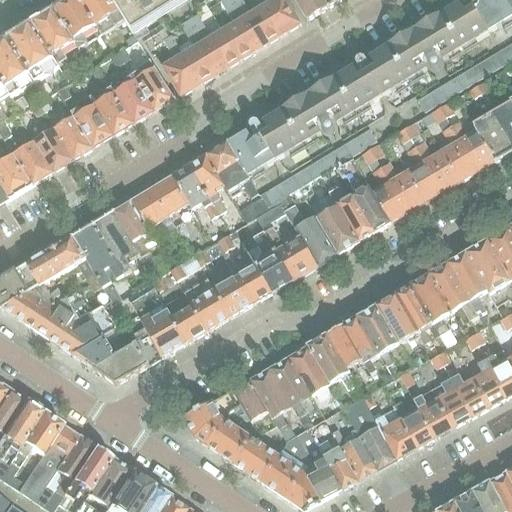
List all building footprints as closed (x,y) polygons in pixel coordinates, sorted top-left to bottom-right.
[(70,0),(55,10),(80,51),(103,37),(80,0),(70,0)] [(80,0),(103,37),(126,23),(127,22),(112,0),(80,0)] [(152,22),(149,18),(174,2),(172,0),(112,0),(127,22),(126,23),(133,34),(152,22)] [(242,62),(262,50),(231,0),(225,0),(221,2),(235,25),(224,32),(242,62)] [(282,38),(263,8),(252,15),(242,0),(231,0),(262,50),(282,38)] [(258,0),(263,8),(282,38),(302,26),(286,0),(276,0),(272,3),(269,0),(258,0)] [(294,0),(308,22),(330,9),(324,0),(294,0)] [(344,0),(324,0),(330,9),(344,0)] [(415,33),(436,67),(511,20),(511,7),(507,0),(478,0),(479,2),(478,13),(474,15),(464,13),(460,6),(415,33)] [(82,54),(80,51),(55,10),(33,24),(60,68),(82,54)] [(242,62),(224,32),(212,39),(199,16),(190,21),(222,74),(242,62)] [(202,86),(222,74),(190,21),(182,26),(196,49),(184,56),(202,86)] [(61,69),(60,68),(33,24),(9,39),(37,83),(61,69)] [(330,131),(436,67),(415,33),(370,60),(375,68),(373,76),(368,79),(358,77),(354,70),(309,97),(330,131)] [(202,86),(184,56),(173,37),(164,42),(176,61),(164,68),(182,99),(202,86)] [(13,99),(37,83),(9,39),(0,44),(0,77),(12,96),(13,99)] [(126,51),(119,55),(125,65),(132,60),(126,51)] [(497,56),(505,68),(511,64),(504,52),(497,56)] [(119,55),(112,60),(118,69),(125,65),(119,55)] [(498,72),(505,68),(497,56),(491,60),(498,72)] [(484,64),(492,76),(498,72),(491,60),(484,64)] [(133,77),(156,114),(176,101),(151,62),(138,70),(140,73),(133,77)] [(485,80),(492,76),(484,64),(478,68),(485,80)] [(70,67),(63,72),(69,81),(76,77),(70,67)] [(100,68),(92,72),(98,81),(105,77),(100,68)] [(479,84),(485,80),(478,68),(472,71),(479,84)] [(472,87),(479,84),(472,71),(465,75),(472,87)] [(504,73),(498,76),(504,87),(510,83),(504,73)] [(466,91),(472,87),(465,75),(459,79),(466,91)] [(0,103),(12,96),(0,77),(0,125),(10,119),(0,103)] [(156,114),(133,77),(126,82),(124,79),(111,87),(113,89),(136,126),(156,114)] [(460,95),(466,91),(459,79),(452,83),(460,95)] [(45,96),(53,92),(47,82),(39,87),(45,96)] [(453,99),(460,95),(452,83),(446,87),(453,99)] [(486,83),(478,88),(483,96),(491,91),(486,83)] [(447,103),(453,99),(446,87),(440,91),(447,103)] [(66,103),(73,98),(67,88),(59,93),(66,103)] [(483,96),(478,88),(471,93),(475,100),(483,96)] [(115,138),(136,126),(113,89),(105,93),(104,91),(91,99),(115,138)] [(440,107),(447,103),(440,91),(433,95),(440,107)] [(434,111),(440,107),(433,95),(427,99),(434,111)] [(15,102),(21,111),(29,107),(23,97),(15,102)] [(249,180),(330,131),(309,97),(264,124),(269,132),(266,141),(262,144),(252,141),(248,134),(229,145),(249,180)] [(95,150),(115,138),(91,99),(77,107),(79,111),(73,115),(75,119),(95,150)] [(428,115),(434,111),(427,99),(420,103),(428,115)] [(47,115),(54,110),(48,100),(40,105),(47,115)] [(511,145),(511,103),(494,114),(511,145)] [(33,110),(39,120),(47,115),(40,105),(33,110)] [(449,106),(441,110),(447,120),(455,115),(449,106)] [(447,120),(441,110),(434,115),(439,124),(447,120)] [(497,164),(511,154),(511,145),(494,114),(475,126),(478,132),(497,164)] [(76,163),(95,150),(75,119),(56,131),(76,163)] [(497,164),(478,132),(469,137),(460,123),(452,128),(479,174),(497,164)] [(0,132),(5,141),(13,136),(7,126),(0,130),(0,132)] [(415,126),(407,131),(412,140),(420,136),(415,126)] [(461,185),(479,174),(452,128),(444,133),(452,147),(443,152),(461,185)] [(76,163),(56,131),(36,143),(56,175),(76,163)] [(412,140),(407,131),(399,135),(405,145),(412,140)] [(363,136),(370,148),(377,144),(369,132),(363,136)] [(357,140),(364,152),(370,148),(363,136),(357,140)] [(357,156),(364,152),(357,140),(350,144),(357,156)] [(34,188),(56,175),(36,143),(15,156),(34,188)] [(344,148),(351,160),(357,156),(350,144),(344,148)] [(461,185),(443,152),(433,158),(425,144),(417,149),(444,195),(461,185)] [(241,194),(238,189),(250,182),(249,180),(229,145),(209,157),(226,187),(234,199),(241,194)] [(380,147),(372,152),(377,161),(385,157),(380,147)] [(344,164),(351,160),(344,148),(337,152),(344,164)] [(427,205),(444,195),(417,149),(409,154),(417,168),(408,173),(427,205)] [(331,156),(338,168),(344,164),(337,152),(331,156)] [(382,169),(377,161),(372,152),(364,156),(374,174),(373,174),(381,188),(373,193),(392,226),(409,216),(382,169)] [(0,182),(12,201),(34,188),(15,156),(1,165),(0,163),(0,182)] [(332,172),(338,168),(331,156),(324,159),(332,172)] [(216,192),(226,187),(209,157),(191,168),(220,216),(227,211),(216,192)] [(318,163),(325,175),(332,172),(324,159),(318,163)] [(319,179),(325,175),(318,163),(312,167),(319,179)] [(356,163),(340,172),(345,180),(349,178),(358,194),(354,196),(376,235),(392,226),(373,193),(356,163)] [(427,205),(408,173),(398,179),(390,165),(382,169),(409,216),(427,205)] [(312,183),(319,179),(312,167),(305,171),(312,183)] [(213,220),(220,216),(191,168),(174,178),(191,206),(193,210),(203,204),(213,220)] [(306,187),(312,183),(305,171),(299,175),(306,187)] [(299,191),(306,187),(299,175),(292,179),(299,191)] [(170,218),(191,206),(174,178),(154,191),(170,218)] [(293,195),(299,191),(292,179),(286,183),(293,195)] [(0,208),(12,201),(0,182),(0,208)] [(287,199),(293,195),(286,183),(279,187),(287,199)] [(280,202),(287,199),(279,187),(273,190),(280,202)] [(310,188),(302,193),(310,206),(318,201),(310,188)] [(274,206),(280,202),(273,190),(267,194),(274,206)] [(150,230),(170,218),(154,191),(134,203),(150,230)] [(376,235),(354,196),(346,201),(340,191),(333,195),(339,207),(361,244),(376,235)] [(267,210),(274,206),(267,194),(260,198),(262,201),(267,210)] [(262,201),(242,213),(249,226),(258,220),(269,214),(267,210),(262,201)] [(140,255),(141,255),(148,250),(144,243),(154,237),(150,230),(134,203),(115,214),(140,255)] [(269,214),(258,220),(265,232),(288,219),(281,207),(269,214)] [(302,225),(300,222),(304,219),(296,207),(286,212),(301,238),(319,269),(341,256),(319,219),(317,216),(302,225)] [(341,256),(361,244),(339,207),(319,219),(341,256)] [(132,260),(140,255),(115,214),(95,226),(125,276),(133,272),(126,261),(130,258),(132,260)] [(184,225),(177,229),(185,242),(192,238),(184,225)] [(125,276),(95,226),(75,238),(88,260),(94,270),(100,280),(105,288),(113,283),(107,272),(111,270),(118,281),(125,276)] [(319,269),(301,238),(281,249),(277,242),(281,240),(274,228),(266,233),(294,284),(319,269)] [(177,229),(170,233),(178,247),(185,242),(177,229)] [(511,232),(510,230),(489,243),(511,281),(511,232)] [(257,267),(274,296),(294,284),(266,233),(265,232),(244,245),(257,267)] [(65,274),(88,260),(75,238),(51,252),(65,274)] [(229,238),(220,243),(226,254),(235,249),(229,238)] [(511,281),(489,243),(467,255),(490,293),(492,296),(506,288),(511,298),(511,281)] [(42,288),(55,280),(65,274),(51,252),(28,266),(42,288)] [(205,253),(196,258),(202,268),(211,263),(205,253)] [(471,304),(490,293),(467,255),(449,266),(471,304)] [(0,308),(4,311),(42,288),(28,266),(0,282),(0,308)] [(453,315),(471,304),(449,266),(431,277),(453,315)] [(181,267),(172,272),(178,282),(187,277),(181,267)] [(256,306),(273,296),(274,296),(257,267),(240,278),(256,306)] [(93,285),(100,280),(94,270),(87,274),(93,285)] [(240,278),(239,277),(237,273),(214,287),(233,320),(256,306),(240,278)] [(434,326),(453,315),(431,277),(412,288),(434,326)] [(158,295),(166,290),(167,290),(161,279),(152,284),(158,295)] [(25,325),(67,300),(55,280),(42,288),(4,311),(25,325)] [(106,291),(105,288),(100,280),(93,285),(99,295),(106,291)] [(208,334),(209,334),(233,320),(214,287),(189,302),(193,308),(208,334)] [(420,334),(434,326),(412,288),(397,297),(420,334)] [(48,340),(94,313),(82,291),(67,300),(25,325),(48,340)] [(400,346),(420,334),(397,297),(377,308),(400,346)] [(187,312),(179,299),(165,308),(188,346),(208,334),(193,308),(187,312)] [(94,313),(48,340),(72,356),(105,337),(117,330),(104,307),(94,313)] [(163,360),(188,346),(165,308),(141,322),(145,329),(163,360)] [(387,367),(395,362),(389,352),(400,346),(377,308),(358,319),(381,357),(387,367)] [(511,328),(511,324),(508,317),(500,322),(506,332),(511,328)] [(372,376),(377,373),(371,363),(381,357),(358,319),(344,328),(372,376)] [(375,382),(372,376),(344,328),(329,337),(349,370),(355,367),(367,387),(375,382)] [(117,387),(163,360),(145,329),(132,337),(137,345),(117,357),(94,371),(117,387)] [(481,333),(473,337),(479,348),(486,343),(481,333)] [(94,371),(117,357),(105,337),(72,356),(94,371)] [(349,391),(358,386),(349,370),(329,337),(310,348),(332,386),(342,380),(349,391)] [(479,348),(473,337),(465,342),(471,352),(479,348)] [(312,398),(332,386),(310,348),(290,360),(312,398)] [(446,353),(438,357),(444,368),(452,363),(446,353)] [(511,398),(511,366),(509,361),(504,353),(487,362),(508,401),(511,398)] [(444,368),(438,357),(430,362),(436,372),(444,368)] [(298,419),(307,414),(301,404),(312,398),(290,360),(270,371),(292,409),(298,419)] [(491,410),(508,401),(487,362),(479,367),(484,376),(474,381),(491,410)] [(280,430),(288,425),(282,415),(292,409),(270,371),(251,382),(269,413),(280,430)] [(470,372),(461,377),(452,382),(473,420),(491,410),(474,381),(470,372)] [(409,374),(402,378),(408,389),(416,385),(409,374)] [(252,423),(269,413),(251,382),(234,392),(242,406),(246,414),(252,423)] [(452,382),(433,393),(438,401),(454,431),(473,420),(452,382)] [(0,405),(10,391),(0,384),(0,405)] [(0,441),(26,402),(10,391),(0,405),(0,441)] [(232,412),(242,406),(234,392),(223,399),(185,421),(196,440),(208,448),(226,421),(232,412)] [(372,395),(365,399),(371,409),(378,405),(372,395)] [(429,406),(424,398),(415,403),(420,411),(436,441),(454,431),(438,401),(429,406)] [(364,400),(363,400),(345,410),(361,439),(380,472),(398,462),(376,423),(364,400)] [(0,441),(0,479),(8,467),(0,461),(13,442),(21,448),(44,414),(26,402),(0,441)] [(410,416),(403,403),(393,408),(395,411),(418,451),(436,441),(420,411),(410,416)] [(398,462),(418,451),(395,411),(385,417),(385,418),(376,423),(398,462)] [(42,458),(63,427),(44,414),(21,448),(8,467),(0,479),(0,480),(18,493),(32,473),(22,467),(32,451),(42,458)] [(253,440),(226,421),(208,448),(236,467),(253,440)] [(35,504),(57,471),(79,438),(63,427),(42,458),(32,473),(18,493),(35,504)] [(43,510),(45,511),(53,511),(65,495),(95,449),(79,438),(57,471),(66,477),(43,510)] [(360,483),(380,472),(361,439),(341,450),(360,483)] [(263,485),(281,458),(253,440),(236,467),(263,485)] [(81,488),(90,494),(113,460),(95,449),(65,495),(73,500),(81,488)] [(323,459),(326,463),(343,493),(360,483),(341,450),(341,449),(323,459)] [(307,511),(322,504),(309,482),(306,475),(281,458),(263,485),(303,511),(307,511)] [(108,511),(133,474),(113,460),(90,494),(88,497),(108,511)] [(322,504),(343,493),(326,463),(316,469),(320,476),(309,482),(322,504)] [(511,511),(511,478),(509,473),(491,483),(506,511),(511,511)] [(135,511),(152,487),(133,474),(108,511),(107,511),(135,511)] [(506,511),(491,483),(473,493),(483,511),(506,511)] [(159,511),(169,498),(152,487),(135,511),(159,511)] [(483,511),(473,493),(456,503),(460,511),(483,511)] [(0,511),(7,511),(10,508),(12,505),(0,496),(0,511)] [(187,511),(188,511),(169,498),(159,511),(187,511)] [(460,511),(456,503),(439,511),(460,511)]
